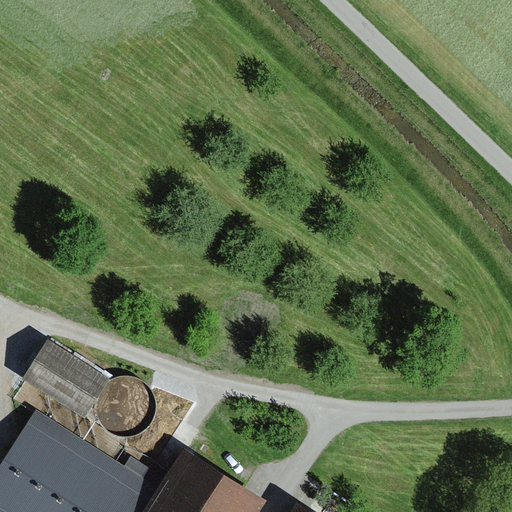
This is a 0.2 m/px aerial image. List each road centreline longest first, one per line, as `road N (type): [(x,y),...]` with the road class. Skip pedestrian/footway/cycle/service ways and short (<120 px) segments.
road 1 (track): [(511,407),(334,411),(214,384),(40,324),(17,328)]
road 2 (unclassified): [(335,0),(511,172)]
